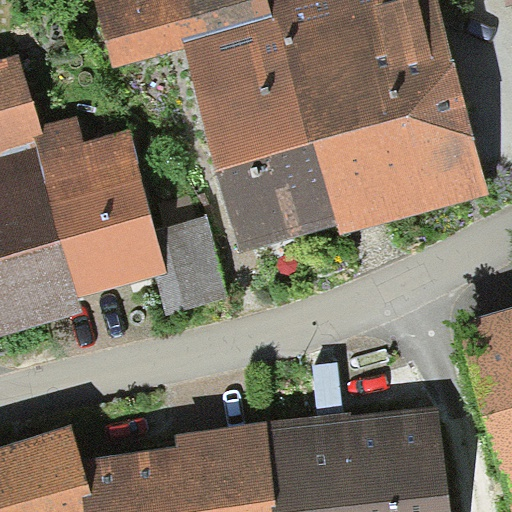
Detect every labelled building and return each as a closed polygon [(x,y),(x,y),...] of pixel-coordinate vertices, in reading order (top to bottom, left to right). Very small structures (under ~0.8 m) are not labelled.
[(121,78),(198,58),(281,36),(274,10),(271,0),(173,0),(145,7),(143,0),(112,0),(101,3),(121,78)] [(281,36),(198,58),(245,238),(349,210),(352,222),(480,189),(430,0),(420,0),(382,10),(379,0),(313,0),(274,10),(281,36)] [(0,137),(34,128),(13,52),(0,55),(0,137)] [(0,157),(0,307),(154,265),(143,227),(117,131),(78,142),(71,118),(34,128),(39,146),(0,157)] [(194,213),(143,227),(154,265),(165,303),(215,289),(194,213)] [(511,511),(511,319),(458,335),(511,511)] [(442,511),(434,405),(266,419),(273,511),(442,511)] [(273,511),(266,419),(177,426),(178,443),(85,451),(90,511),(273,511)] [(0,511),(90,511),(85,451),(71,420),(0,439),(0,511)]
